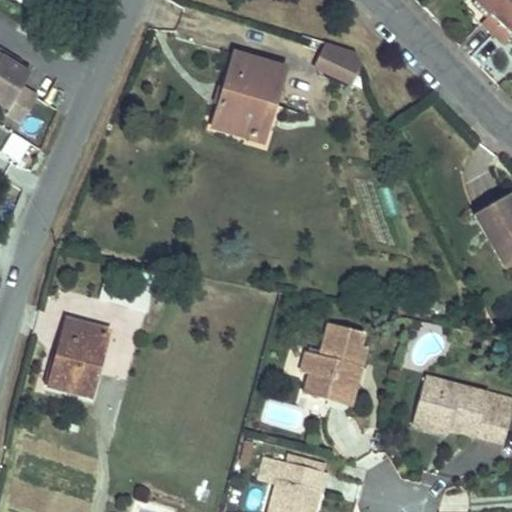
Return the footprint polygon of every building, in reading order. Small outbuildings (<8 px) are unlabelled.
[(511,0),(466,0),(478,12),(469,20),(491,44),(501,36),(511,48),(511,0)] [(52,31),(39,23),(32,35),(45,43),(52,31)] [(362,47),(334,38),(324,67),(361,78),(368,60),(362,47)] [(280,62),(230,45),(207,117),(246,129),(257,95),(268,100),(280,62)] [(16,56),(0,46),(0,99),(14,108),(27,86),(35,72),(24,66),(14,60),(16,56)] [(26,62),(16,56),(14,60),(24,66),(26,62)] [(30,144),(13,134),(3,150),(21,160),(30,144)] [(511,184),(471,204),(499,261),(511,255),(511,184)] [(138,270),(103,261),(95,287),(132,298),(138,270)] [(90,390),(107,327),(64,315),(56,347),(62,348),(54,382),(90,390)] [(361,363),(366,343),(360,342),(364,329),(329,320),(321,352),(306,348),(301,368),(310,370),(304,390),(328,396),(330,386),(353,392),(358,374),(355,374),(357,362),(361,363)] [(511,393),(422,369),(411,413),(451,424),(501,438),(511,398),(511,393)] [(351,402),(353,392),(330,386),(328,396),(351,402)] [(451,424),(411,413),(409,418),(450,429),(451,424)] [(325,469),(282,458),(270,506),(277,508),(276,511),(307,511),(315,485),(320,487),(325,469)]
